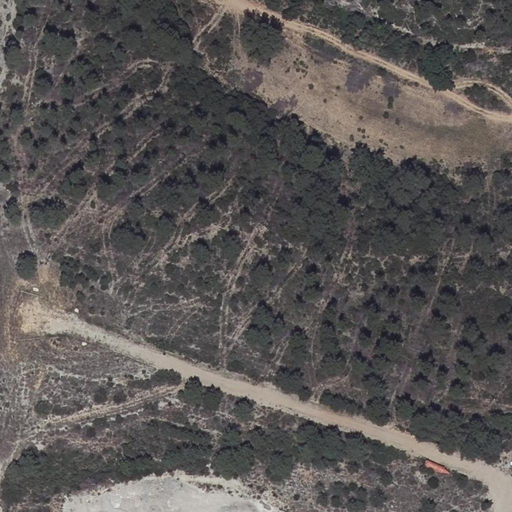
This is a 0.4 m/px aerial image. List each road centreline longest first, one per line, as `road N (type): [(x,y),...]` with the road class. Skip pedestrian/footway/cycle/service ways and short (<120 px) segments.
road 1 (track): [(511,482),(52,316)]
road 2 (track): [(241,0),(511,114)]
